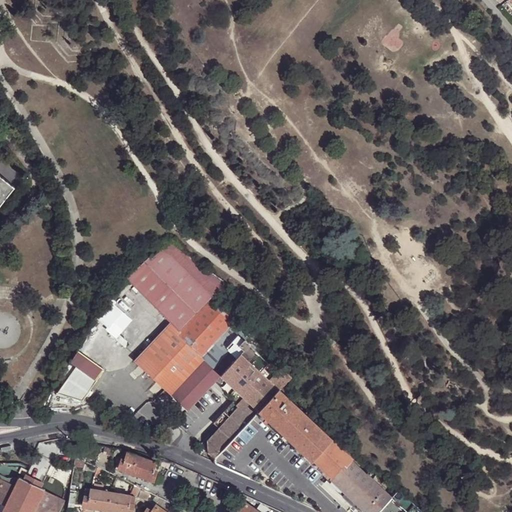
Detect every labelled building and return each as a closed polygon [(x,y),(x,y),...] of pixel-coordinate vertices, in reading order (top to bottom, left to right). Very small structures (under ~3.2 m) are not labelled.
[(0,208),(13,191),(0,181),(0,208)] [(189,276),(201,264),(177,242),(164,252),(189,276)] [(204,289),(189,276),(164,252),(126,280),(170,325),(171,322),(201,292),(204,289)] [(183,334),(213,303),(201,292),(171,322),(183,334)] [(97,319),(108,330),(114,323),(123,331),(132,322),(123,314),(124,312),(113,302),(97,319)] [(238,347),(244,340),(243,331),(242,330),(243,328),(215,302),(213,303),(183,334),(171,322),(170,325),(135,361),(187,411),(214,383),(220,377),(221,378),(243,352),(238,347)] [(114,323),(108,330),(107,331),(116,339),(123,331),(114,323)] [(265,357),(271,353),(254,329),(249,334),(265,357)] [(259,413),(279,392),(283,388),(291,378),(282,366),(269,380),(260,372),(268,364),(244,340),(238,347),(243,352),(221,378),(220,377),(214,383),(234,402),(223,413),(213,425),(218,431),(207,443),(208,455),(214,459),(216,458),(259,413)] [(78,350),(70,361),(71,362),(96,380),(104,369),(78,350)] [(96,380),(71,362),(64,372),(68,375),(56,390),(81,400),(82,399),(96,380)] [(380,511),(393,498),(400,491),(383,477),(376,484),(279,392),(259,413),(262,417),(312,463),(314,462),(332,479),(331,481),(365,511),(380,511)] [(220,461),(262,417),(259,413),(216,458),(220,461)] [(81,448),(77,456),(86,460),(90,452),(81,448)] [(127,452),(128,450),(123,448),(119,458),(123,459),(125,460),(127,452)] [(125,460),(123,459),(122,459),(119,468),(129,471),(136,475),(142,458),(127,452),(125,460)] [(122,459),(119,458),(115,470),(128,475),(129,471),(119,468),(122,459)] [(136,475),(144,477),(153,481),(157,471),(153,470),(156,463),(142,458),(136,475)] [(86,464),(84,469),(95,473),(97,468),(86,464)] [(153,481),(144,477),(143,480),(155,484),(159,472),(157,471),(153,481)] [(0,511),(35,511),(46,491),(41,489),(44,484),(27,476),(25,480),(20,478),(20,479),(8,479),(0,474),(0,511)] [(132,490),(129,496),(130,496),(130,497),(129,504),(133,504),(138,485),(135,484),(132,490)] [(123,485),(118,494),(129,496),(132,490),(123,485)] [(94,507),(95,507),(108,509),(111,493),(92,489),(90,496),(85,496),(83,505),(94,507)] [(60,511),(66,501),(46,491),(35,511),(60,511)] [(139,498),(147,501),(149,495),(140,491),(139,498)] [(147,501),(151,502),(156,495),(150,492),(149,495),(147,501)] [(113,511),(121,511),(132,511),(134,505),(133,504),(129,504),(130,497),(130,496),(129,496),(118,494),(111,493),(108,509),(113,511)] [(83,495),(80,507),(94,510),(94,507),(83,505),(85,496),(83,495)] [(156,495),(151,502),(152,503),(148,508),(152,511),(156,505),(157,506),(163,498),(156,495)] [(166,500),(163,498),(157,506),(166,511),(168,511),(173,505),(166,500)] [(408,511),(393,498),(380,511),(408,511)] [(237,511),(242,511),(238,509),(243,501),(241,499),(234,509),(237,511)] [(258,511),(243,501),(238,509),(242,511),(258,511)]
